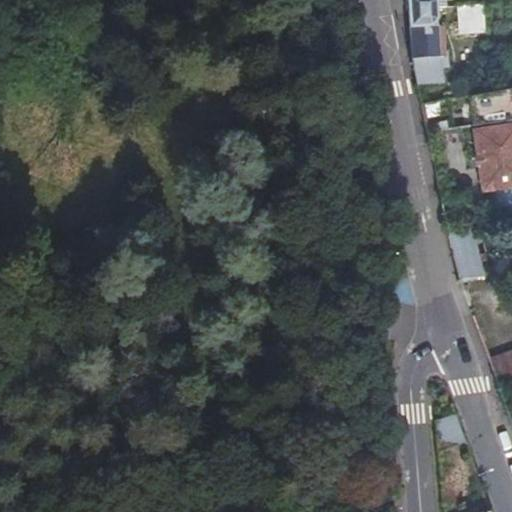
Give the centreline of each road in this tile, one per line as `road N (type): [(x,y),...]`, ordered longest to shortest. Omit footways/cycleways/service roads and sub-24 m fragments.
road 1 (residential): [(375,0),(446,339)]
road 2 (unclassified): [(420,511),(412,379),(446,339)]
road 3 (residential): [(446,339),(510,511)]
